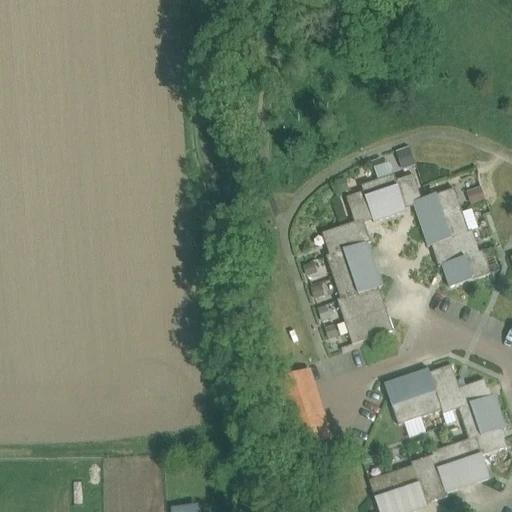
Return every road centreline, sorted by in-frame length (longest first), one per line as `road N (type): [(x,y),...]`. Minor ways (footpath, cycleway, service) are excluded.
road 1 (track): [(0,451),(215,436)]
road 2 (residential): [(511,356),(457,338),(335,392)]
